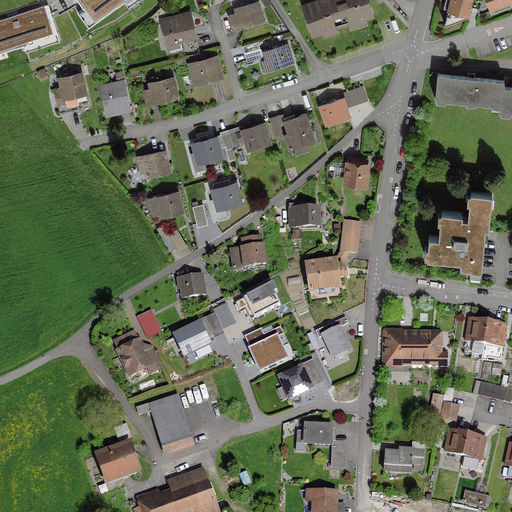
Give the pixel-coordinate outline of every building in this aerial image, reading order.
[(127,0),(79,0),(95,23),(127,0)] [(318,0),(302,6),(311,35),(334,27),(333,23),(347,18),(348,23),(372,15),(366,0),(318,0)] [(449,0),(443,25),(467,16),(470,6),(478,7),(477,13),(511,0),(449,0)] [(229,16),(233,30),(261,21),(256,2),(235,8),(237,13),(229,16)] [(48,3),(0,17),(0,50),(22,43),(24,49),(59,38),(48,3)] [(190,17),(161,24),(166,44),(195,37),(190,17)] [(261,62),(264,71),(291,62),(285,44),(263,51),(266,60),(261,62)] [(254,48),(242,51),(244,59),(256,55),(254,48)] [(189,64),(194,83),(220,76),(215,57),(189,64)] [(44,72),(37,75),(39,80),(46,77),(44,72)] [(60,87),(53,89),(59,114),(76,110),(75,106),(87,103),(80,73),(58,78),(60,87)] [(503,81),(437,74),(434,100),(499,106),(500,106),(502,87),(503,81)] [(142,85),(147,103),(176,96),(171,78),(142,85)] [(123,80),(98,86),(104,113),(129,108),(123,80)] [(345,108),(365,100),(366,100),(361,86),(339,94),(341,98),(335,100),(328,102),(329,103),(319,106),(326,124),(348,117),(345,108)] [(511,88),(506,87),(502,87),(500,106),(499,106),(499,112),(511,113),(511,88)] [(308,149),(306,143),(313,141),(303,114),(294,117),(293,114),(283,118),(288,133),(284,135),(289,149),(290,149),(292,155),(294,155),(307,151),(308,149)] [(276,119),(269,121),(274,135),(281,133),(276,119)] [(244,139),(247,149),(268,143),(262,124),(242,131),(242,132),(236,134),(235,131),(228,133),(232,148),(240,145),(238,141),(244,139)] [(225,150),(232,148),(228,133),(221,136),(225,150)] [(190,154),(193,163),(220,156),(215,138),(192,144),(195,152),(190,154)] [(139,167),(146,165),(148,176),(168,172),(163,151),(137,157),(139,167)] [(347,163),(346,163),(344,184),(365,186),(367,165),(355,164),(355,158),(347,157),(347,163)] [(214,199),(209,200),(212,210),(239,202),(234,184),(212,190),(214,199)] [(426,257),(460,260),(459,266),(469,267),(470,263),(479,264),(479,268),(480,268),(484,226),(487,226),(490,193),(470,191),(469,192),(472,193),(471,202),(469,202),(467,217),(461,216),(461,213),(440,211),(440,212),(442,212),(441,221),(439,221),(438,237),(428,236),(427,246),(429,246),(428,256),(426,256),(426,257)] [(159,195),(148,198),(152,215),(159,213),(160,216),(180,211),(176,193),(159,197),(159,195)] [(201,205),(192,208),(197,227),(206,225),(201,205)] [(282,211),(283,228),(318,227),(317,208),(307,209),(307,205),(289,206),(289,211),(282,211)] [(359,223),(344,222),(342,237),(357,238),(359,223)] [(177,229),(169,234),(178,250),(187,245),(177,229)] [(357,238),(342,237),(340,252),(355,253),(357,238)] [(242,248),(240,248),(243,267),(265,264),(262,245),(260,245),(259,241),(254,242),(253,238),(241,240),(242,248)] [(335,261),(305,265),(309,291),(315,290),(319,293),(326,292),(328,288),(339,287),(338,278),(343,277),(341,265),(336,266),(335,261)] [(178,289),(180,289),(182,298),(204,295),(200,275),(177,279),(178,289)] [(273,281),(241,296),(252,317),(279,304),(273,292),(277,290),(273,281)] [(212,312),(169,334),(182,359),(211,344),(209,339),(222,332),(212,312)] [(322,336),(332,357),(349,349),(338,328),(348,324),(345,317),(331,324),(334,330),(322,336)] [(487,322),(468,319),(464,341),(483,344),(487,322)] [(505,325),(487,322),(483,344),(501,347),(505,325)] [(149,365),(133,332),(118,339),(123,348),(117,351),(129,376),(146,367),(149,374),(160,369),(157,362),(149,365)] [(383,332),(382,332),(381,365),(382,365),(382,360),(434,361),(434,367),(446,367),(447,353),(437,353),(437,337),(437,334),(430,334),(430,337),(411,336),(411,337),(383,337),(383,332)] [(249,348),(259,370),(287,357),(277,336),(249,348)] [(312,360),(277,377),(288,401),(313,389),(311,386),(322,381),(312,360)] [(486,384),(479,382),(476,395),(483,397),(486,384)] [(493,385),(486,384),(483,397),(489,398),(493,385)] [(499,387),(493,385),(489,398),(496,400),(499,387)] [(506,388),(499,387),(496,400),(503,401),(506,388)] [(511,395),(511,389),(506,389),(503,402),(510,403),(511,395)] [(441,397),(432,395),(429,412),(438,414),(441,397)] [(177,397),(148,406),(163,454),(191,445),(177,397)] [(442,403),(440,411),(456,415),(458,407),(442,403)] [(303,444),(330,445),(331,426),(304,425),(303,444)] [(467,434),(448,430),(444,452),(462,456),(467,434)] [(485,438),(467,434),(462,456),(480,460),(485,438)] [(127,444),(96,456),(106,481),(137,469),(127,444)] [(401,454),(385,453),(383,471),(409,473),(410,462),(420,463),(421,452),(417,451),(417,445),(402,444),(401,454)] [(141,511),(198,511),(197,510),(213,504),(201,471),(167,483),(171,494),(139,505),(141,511)] [(333,511),(334,492),(313,491),(312,511),(333,511)] [(396,511),(397,501),(382,500),(381,511),(396,511)]
